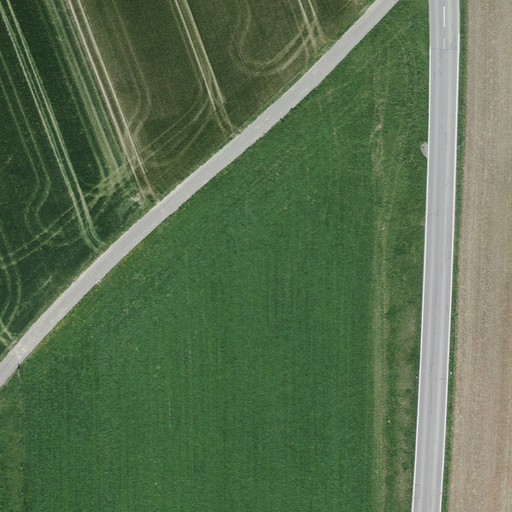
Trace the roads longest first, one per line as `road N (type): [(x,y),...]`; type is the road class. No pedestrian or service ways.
road 1 (residential): [(0,374),(114,253),(265,122),(387,0)]
road 2 (tertiary): [(426,511),(444,0)]
